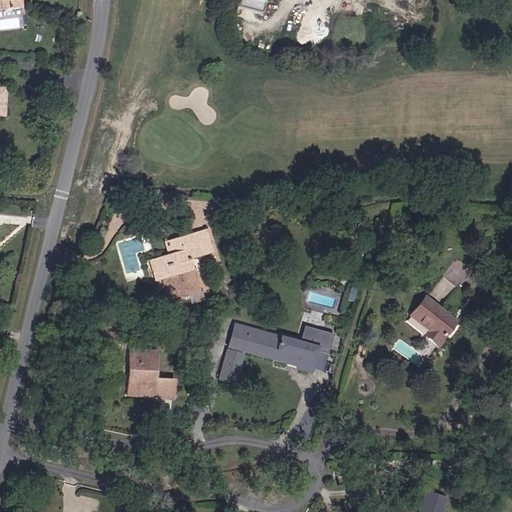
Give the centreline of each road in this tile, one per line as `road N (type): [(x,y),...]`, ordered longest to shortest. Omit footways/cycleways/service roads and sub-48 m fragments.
road 1 (residential): [(0,457),(165,493),(226,495),(271,510),(298,503),(315,482),(304,456),(236,439),(196,447),(124,444),(6,419)]
road 2 (unclassified): [(105,0),(6,419)]
